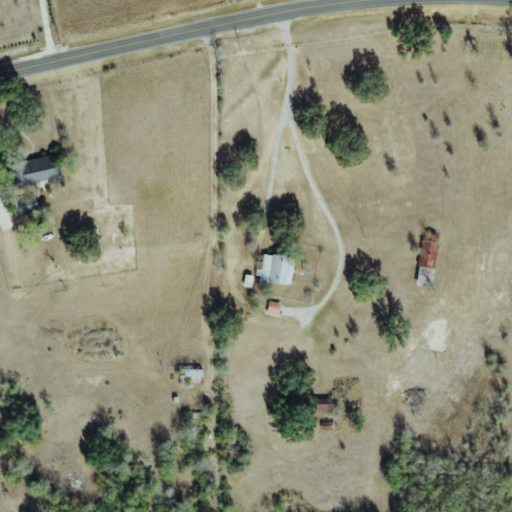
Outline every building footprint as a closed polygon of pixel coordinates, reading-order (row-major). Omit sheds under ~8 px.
[(55,177),(52,156),(14,163),(18,184),(55,177)] [(20,213),(37,211),(35,197),(18,199),(20,213)] [(258,284),(267,286),(268,281),(290,285),(294,258),(262,253),(258,276),(259,276),(258,284)] [(253,276),(244,274),(242,286),(251,288),(253,276)] [(278,316),(280,304),(269,301),(266,313),(278,316)]
